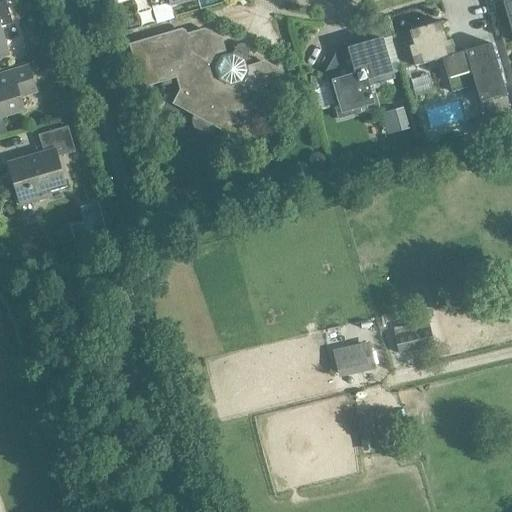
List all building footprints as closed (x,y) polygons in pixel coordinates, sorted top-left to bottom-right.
[(27,0),(23,2),(25,8),(29,10),(35,8),(32,0),(27,0)] [(113,0),(114,2),(119,0),(149,0),(152,9),(169,4),(168,0),(113,0)] [(0,57),(8,55),(0,28),(0,27),(12,24),(6,2),(0,3),(0,57)] [(129,31),(138,29),(135,18),(126,20),(129,31)] [(409,47),(414,67),(442,59),(452,93),(475,86),(480,105),(507,97),(491,44),(455,55),(451,40),(447,42),(441,22),(409,32),(413,46),(409,47)] [(129,45),(142,89),(178,78),(182,91),(178,98),(180,107),(193,113),(193,116),(194,115),(194,113),(201,111),(202,114),(212,119),(215,118),(217,126),(214,126),(215,127),(217,127),(229,133),(238,131),(251,106),(259,110),(276,105),(285,90),(280,73),(264,64),(246,69),(244,61),(233,55),(225,58),(220,40),(204,32),(187,37),(177,31),(129,45)] [(382,40),(349,49),(355,68),(350,76),(331,82),(338,103),(334,104),(338,119),(354,115),(352,111),(374,105),(366,80),(391,73),(382,40)] [(0,118),(23,111),(19,98),(36,93),(28,67),(0,75),(0,118)] [(390,133),(408,128),(404,112),(385,117),(390,133)] [(9,167),(20,206),(51,197),(49,189),(65,184),(57,158),(75,152),(68,127),(38,136),(44,153),(37,155),(38,159),(9,167)] [(311,155),(308,161),(309,168),(315,171),(321,169),(325,163),(323,156),(317,153),(311,155)] [(433,341),(428,320),(393,328),(399,354),(408,352),(407,347),(433,341)] [(370,342),(333,352),(339,379),(376,371),(370,342)] [(376,412),(363,414),(369,451),(391,447),(387,425),(378,427),(376,412)]
